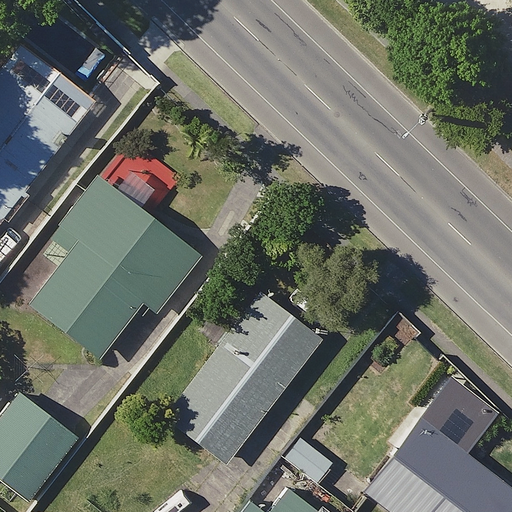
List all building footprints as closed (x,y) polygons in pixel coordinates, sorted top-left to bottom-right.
[(0,193),(61,116),(0,67),(0,193)] [(184,249),(84,171),(46,220),(59,230),(10,294),(82,349),(116,305),(142,304),(184,249)] [(304,328),(240,281),(145,409),(210,457),(304,328)] [(0,482),(25,500),(69,438),(0,388),(0,482)] [(508,511),(511,507),(511,499),(401,414),(347,484),(383,511),(508,511)] [(314,511),(271,479),(251,506),(231,491),(215,511),(314,511)]
